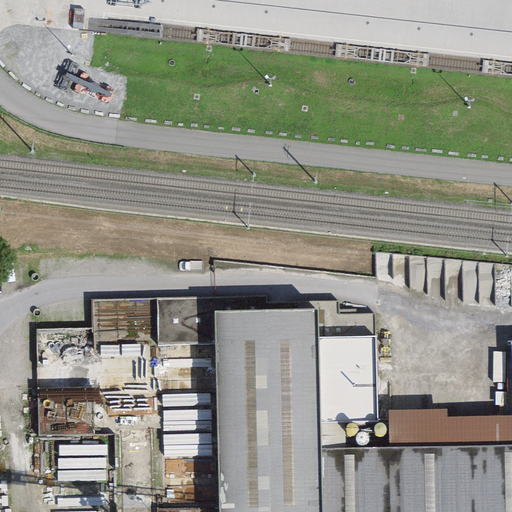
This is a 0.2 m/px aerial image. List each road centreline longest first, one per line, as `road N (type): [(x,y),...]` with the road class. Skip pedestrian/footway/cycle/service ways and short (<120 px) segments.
road 1 (unknown): [(0,328),(43,301),(122,282),(260,282),(511,311)]
road 2 (unclassified): [(511,175),(97,130),(34,113),(0,91)]
